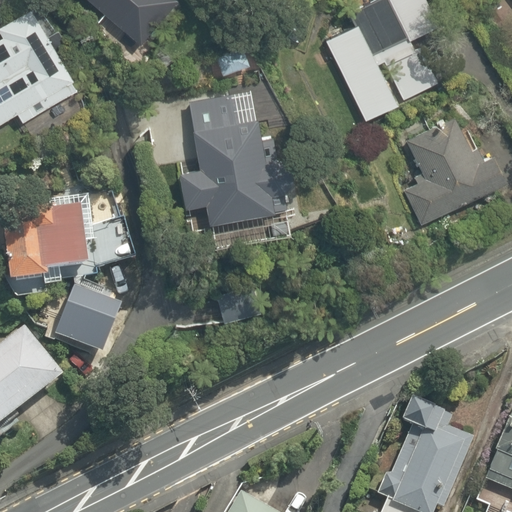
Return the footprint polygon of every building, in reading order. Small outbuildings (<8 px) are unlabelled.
[(177,0),(87,0),(141,52),(184,6),(177,0)] [(322,42),(363,115),(393,98),(370,56),(449,12),(442,0),(343,0),(357,23),(322,42)] [(0,115),(11,108),(18,119),(75,85),(28,5),(0,21),(0,115)] [(206,52),(216,77),(251,63),(241,38),(206,52)] [(173,166),(180,194),(203,189),(213,235),(283,219),(252,84),(182,100),(196,161),(173,166)] [(505,179),(489,146),(471,155),(452,116),(403,140),(421,177),(401,187),(417,222),(505,179)] [(43,266),(76,261),(79,278),(101,275),(100,266),(127,262),(115,184),(0,201),(0,215),(10,280),(45,274),(43,266)] [(0,418),(57,374),(14,318),(0,329),(0,418)] [(370,511),(363,509),(361,511),(427,511),(431,503),(440,507),(476,414),(410,388),(396,425),(404,428),(386,474),(378,470),(369,494),(377,497),(370,511)] [(511,389),(479,479),(511,490),(511,389)] [(295,511),(296,511),(231,479),(214,511),(295,511)]
